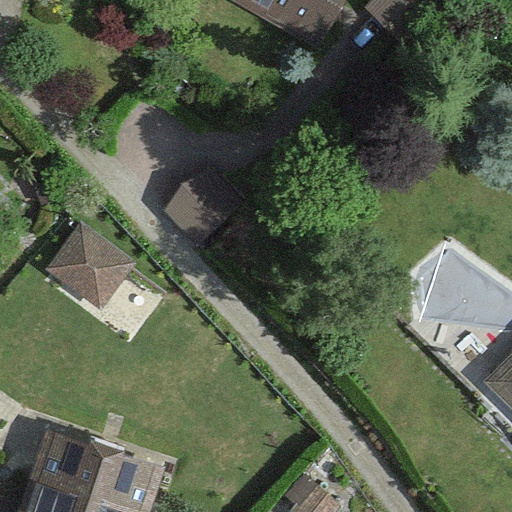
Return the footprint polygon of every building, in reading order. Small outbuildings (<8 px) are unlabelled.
[(344,0),(234,0),(320,45),(344,0)] [(208,163),(163,207),(199,243),(243,200),(208,163)] [(137,260),(84,220),(49,266),(102,306),(137,260)] [(511,352),(482,382),(511,411),(511,352)] [(144,511),(161,465),(46,426),(16,511),(144,511)]
